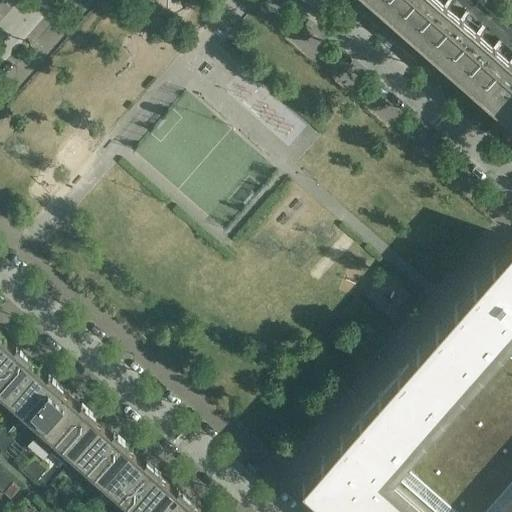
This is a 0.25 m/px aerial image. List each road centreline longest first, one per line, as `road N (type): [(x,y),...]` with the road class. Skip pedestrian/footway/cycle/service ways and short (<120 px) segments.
road 1 (residential): [(267,511),(0,275)]
road 2 (residential): [(511,182),(307,0)]
